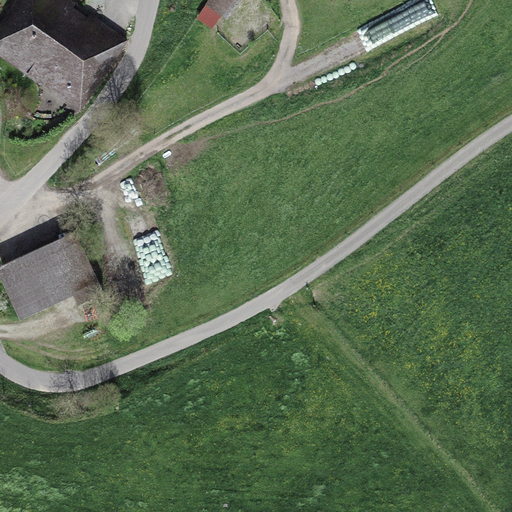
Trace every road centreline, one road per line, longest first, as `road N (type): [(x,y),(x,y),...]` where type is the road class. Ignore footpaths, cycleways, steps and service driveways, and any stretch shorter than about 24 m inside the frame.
road 1 (unclassified): [(511,123),(315,270),(233,318),(76,379),(32,378),(0,359)]
road 2 (track): [(9,203),(83,190),(262,89),(286,55),(286,0)]
road 3 (residential): [(150,0),(121,81),(0,214)]
